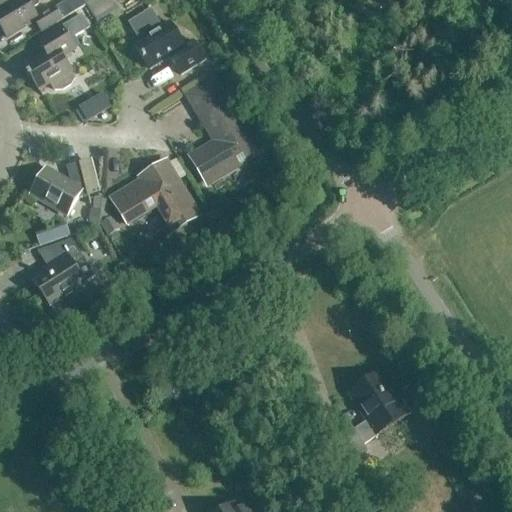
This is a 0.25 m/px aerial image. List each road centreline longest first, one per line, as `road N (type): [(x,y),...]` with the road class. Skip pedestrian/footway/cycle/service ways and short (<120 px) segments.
road 1 (unclassified): [(44,385),(369,208)]
road 2 (unclassified): [(511,426),(369,208)]
road 3 (unclassified): [(369,208),(229,0)]
road 4 (unclassified): [(369,208),(511,122)]
road 5 (residential): [(12,132),(125,138),(145,127)]
